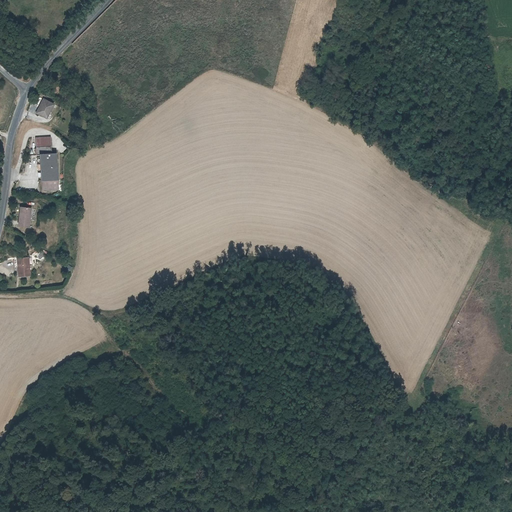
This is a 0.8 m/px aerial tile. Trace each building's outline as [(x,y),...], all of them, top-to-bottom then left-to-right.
[(38,111),(49,116),(55,104),(45,97),(38,111)] [(43,154),(47,189),(62,187),(62,185),(58,152),(54,152),(54,147),(53,135),(37,137),(37,143),(38,154),(43,154)] [(33,206),(24,205),(22,206),(22,225),(33,225),(33,207),(33,206)] [(36,255),(39,259),(46,255),(44,250),(36,255)] [(17,258),(17,266),(21,266),(22,275),(32,274),(31,257),(17,258)]
